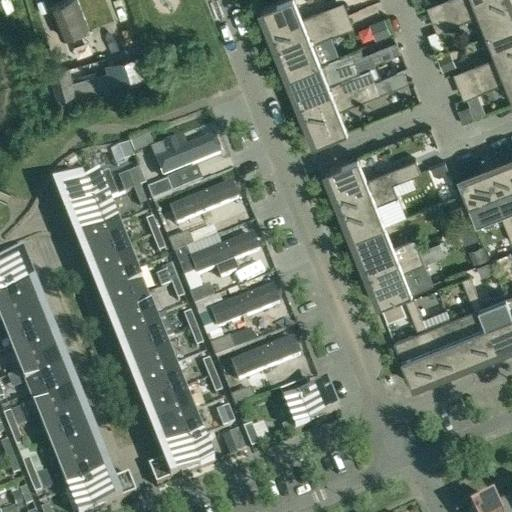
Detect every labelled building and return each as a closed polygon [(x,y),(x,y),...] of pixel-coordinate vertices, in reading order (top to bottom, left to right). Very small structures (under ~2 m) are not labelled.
[(76,0),(65,0),(48,7),(60,37),(72,33),(74,38),(89,32),(87,27),(76,0)] [(283,0),(261,9),(274,43),(328,22),(323,9),(302,17),(294,0),(283,0)] [(447,0),(452,11),(479,0),(447,0)] [(511,25),(511,6),(509,0),(479,0),(452,11),(457,24),(478,15),(486,36),(511,25)] [(385,18),(370,24),(376,40),(391,33),(385,18)] [(333,34),(328,22),(274,43),(287,75),(320,62),(312,43),(333,34)] [(511,25),(486,36),(495,56),(473,65),(479,79),(511,65),(511,25)] [(147,53),(107,64),(116,93),(155,82),(147,53)] [(328,84),(320,62),(287,75),(301,110),(372,82),(366,69),(328,84)] [(511,99),(511,65),(479,79),(484,91),(505,82),(511,99)] [(68,68),(50,74),(57,99),(75,93),(68,68)] [(315,144),(347,131),(339,110),(377,95),(372,82),(301,110),(315,144)] [(463,123),(476,118),(471,105),(458,110),(463,123)] [(163,180),(224,157),(215,134),(155,157),(163,180)] [(415,159),(388,170),(366,179),(358,157),(325,170),(339,204),(393,183),(420,172),(415,159)] [(511,208),(511,157),(487,168),(504,212),(500,213),(506,228),(511,226),(511,219),(508,210),(511,208)] [(449,172),(448,170),(445,162),(430,168),(433,174),(438,177),(449,172)] [(458,179),(465,197),(476,223),(500,213),(504,212),(487,168),(458,179)] [(140,169),(139,169),(119,177),(125,193),(134,189),(141,187),(146,185),(147,185),(140,169)] [(71,215),(109,200),(117,197),(108,173),(61,191),(71,215)] [(168,182),(148,190),(153,202),(172,194),(168,182)] [(398,196),(393,183),(339,204),(352,237),(384,224),(377,204),(398,196)] [(238,186),(173,210),(180,230),(245,206),(238,186)] [(141,187),(134,189),(140,206),(147,203),(141,187)] [(118,224),(109,200),(71,215),(80,239),(118,224)] [(467,202),(448,209),(457,231),(476,223),(467,202)] [(151,237),(158,234),(151,218),(145,221),(151,237)] [(80,239),(90,263),(128,248),(118,224),(80,239)] [(384,224),(352,237),(366,271),(419,250),(414,237),(393,245),(384,224)] [(158,234),(151,237),(157,253),(164,250),(158,234)] [(188,234),(169,242),(173,254),(174,254),(193,246),(188,234)] [(200,279),(264,256),(257,238),(194,262),(200,279)] [(138,272),(128,248),(90,263),(100,288),(138,272)] [(483,249),(470,254),(474,265),(487,259),(483,249)] [(419,250),(366,271),(379,305),(412,292),(403,271),(425,263),(419,250)] [(0,270),(0,298),(30,287),(20,262),(0,270)] [(178,281),(172,265),(165,268),(171,284),(178,281)] [(138,272),(100,288),(109,311),(147,296),(138,272)] [(470,276),(466,277),(462,279),(468,294),(476,291),(470,276)] [(178,281),(171,284),(178,300),(185,297),(178,281)] [(209,286),(190,294),(194,306),(214,298),(210,287),(209,286)] [(39,309),(30,287),(0,298),(0,320),(1,324),(39,309)] [(219,332),(282,307),(274,288),(211,312),(219,332)] [(449,319),(467,363),(495,352),(478,308),(482,306),(476,291),(468,294),(474,309),(449,319)] [(157,320),(147,296),(109,311),(119,336),(157,320)] [(478,308),(495,352),(511,344),(511,311),(506,296),(482,306),(478,308)] [(420,313),(414,298),(406,301),(412,316),(420,313)] [(1,324),(11,347),(48,332),(39,309),(1,324)] [(188,331),(196,328),(189,312),(182,315),(188,331)] [(406,372),(411,385),(440,374),(422,330),(426,328),(420,313),(412,316),(418,332),(394,341),(406,372)] [(422,330),(440,374),(467,363),(449,319),(426,328),(422,330)] [(166,344),(157,320),(119,336),(129,360),(166,344)] [(196,328),(188,331),(195,347),(202,344),(196,328)] [(20,370),(58,355),(48,332),(11,347),(20,370)] [(230,338),(211,346),(215,358),(235,350),(230,338)] [(234,384),(302,359),(296,343),(228,368),(234,384)] [(176,368),(166,344),(129,360),(138,384),(176,368)] [(20,370),(29,394),(67,379),(58,355),(20,370)] [(207,378),(214,375),(207,359),(200,362),(207,378)] [(186,392),(176,368),(138,384),(148,408),(186,392)] [(214,375),(207,378),(213,394),(220,391),(214,375)] [(77,403),(67,379),(29,394),(39,418),(77,403)] [(280,392),(284,403),(292,423),(282,427),(285,435),(340,413),(332,394),(325,397),(322,388),(311,392),(306,381),(280,392)] [(251,390),(231,398),(236,410),(256,402),(251,390)] [(195,416),(186,392),(148,408),(158,432),(195,416)] [(39,418),(49,442),(87,427),(77,403),(39,418)] [(235,422),(229,407),(216,412),(223,427),(235,422)] [(4,416),(10,432),(17,429),(10,413),(4,416)] [(205,441),(195,416),(158,432),(167,456),(205,441)] [(243,428),(251,448),(260,445),(252,425),(243,428)] [(96,451),(87,427),(49,442),(58,466),(96,451)] [(17,429),(10,432),(16,447),(23,445),(17,429)] [(235,430),(227,433),(235,453),(244,449),(235,430)] [(1,444),(7,460),(14,457),(7,441),(1,444)] [(149,467),(157,487),(214,464),(205,441),(167,456),(169,460),(149,467)] [(58,466),(68,490),(106,475),(96,451),(58,466)] [(14,457),(7,460),(13,476),(20,473),(14,457)] [(23,463),(29,479),(35,476),(29,460),(23,463)] [(106,475),(68,490),(76,511),(93,511),(137,495),(129,475),(109,483),(106,475)] [(42,492),(35,476),(29,479),(35,495),(42,492)] [(26,489),(20,491),(26,507),(33,505),(26,489)] [(494,500),(472,511),(511,511),(511,497),(496,505),(494,500)]
